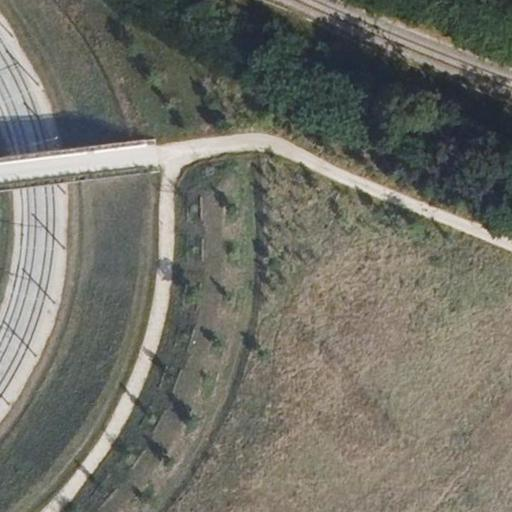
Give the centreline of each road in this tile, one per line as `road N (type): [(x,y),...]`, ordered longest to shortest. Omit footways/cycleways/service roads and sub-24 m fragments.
road 1 (track): [(511,242),(259,143),(0,174)]
road 2 (track): [(49,511),(138,385),(157,325),(171,153)]
road 3 (track): [(72,0),(163,126),(171,153)]
road 4 (track): [(511,418),(475,468),(427,511)]
